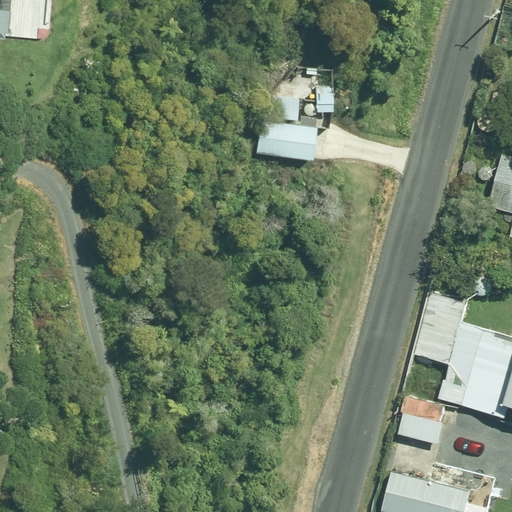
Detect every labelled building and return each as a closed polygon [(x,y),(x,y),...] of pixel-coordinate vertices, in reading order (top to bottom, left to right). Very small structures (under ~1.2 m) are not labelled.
[(315,125),(259,118),(256,154),(311,160),(315,125)] [(511,158),(502,156),(488,205),(511,211),(511,232),(511,236),(511,158)] [(470,302),(433,291),(409,372),(445,382),(441,396),(504,415),(508,401),(511,401),(511,342),(496,337),(497,334),(464,324),(470,302)] [(407,399),(400,432),(439,440),(446,408),(407,399)] [(441,464),(436,482),(390,470),(380,508),(394,511),(488,511),(490,507),(467,500),(474,473),(441,464)]
